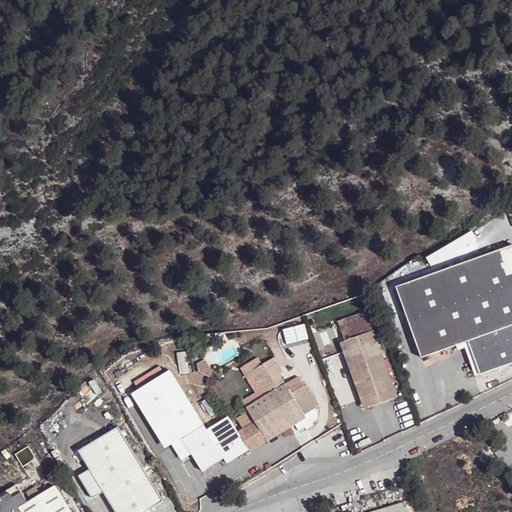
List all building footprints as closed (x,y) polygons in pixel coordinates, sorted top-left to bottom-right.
[(432,269),(479,248),(473,233),(425,255),(432,269)] [(511,246),(398,287),(423,358),(470,341),(482,375),(511,364),(511,246)] [(338,323),(340,330),(369,319),(367,312),(338,323)] [(355,363),(348,365),(362,402),(395,389),(369,319),(340,330),(345,341),(355,363)] [(345,341),(339,343),(348,365),(355,363),(345,341)] [(241,407),(262,442),(300,417),(299,414),(314,406),(300,385),(297,386),(287,394),(274,374),(277,371),(268,357),(247,371),(253,382),(258,380),(266,394),(241,407)] [(205,359),(198,363),(198,373),(210,379),(217,372),(215,367),(211,370),(205,359)] [(139,390),(133,393),(165,448),(172,444),(181,460),(192,454),(202,471),(223,458),(228,465),(251,451),(230,416),(207,430),(169,368),(164,372),(160,365),(134,381),(139,390)] [(282,368),(277,371),(274,374),(287,394),(297,386),(293,376),(289,380),(282,368)] [(395,389),(362,402),(365,409),(397,396),(395,389)] [(104,492),(116,511),(145,511),(163,502),(119,427),(79,451),(90,470),(78,476),(93,499),(104,492)] [(8,491),(0,495),(0,511),(71,511),(57,486),(27,503),(20,491),(11,497),(8,491)] [(28,491),(32,498),(39,494),(35,487),(28,491)] [(406,511),(404,502),(372,511),(406,511)]
